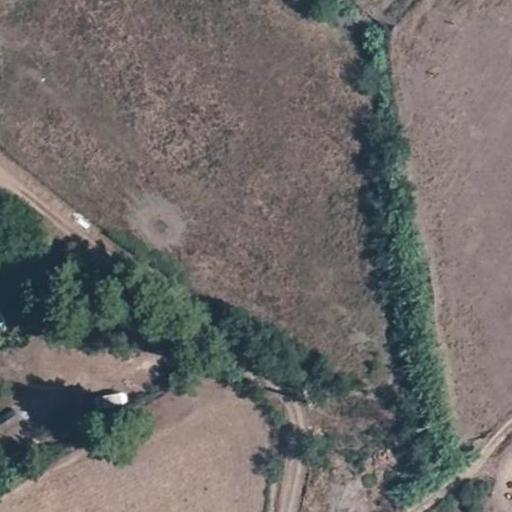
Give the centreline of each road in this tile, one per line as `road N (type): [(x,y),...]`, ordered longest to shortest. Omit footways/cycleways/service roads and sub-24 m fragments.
road 1 (track): [(0,172),(294,399),(308,441),(292,511)]
road 2 (track): [(411,511),(511,427)]
